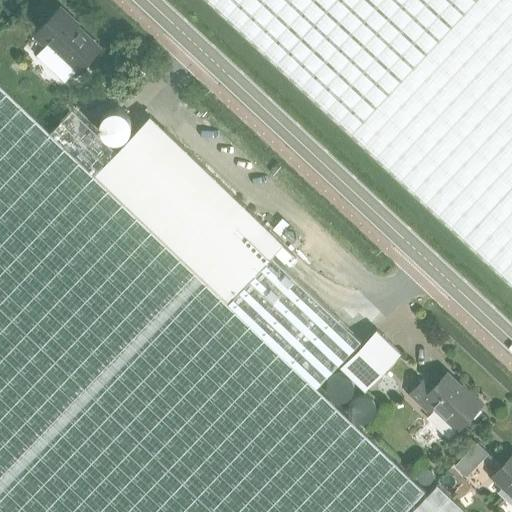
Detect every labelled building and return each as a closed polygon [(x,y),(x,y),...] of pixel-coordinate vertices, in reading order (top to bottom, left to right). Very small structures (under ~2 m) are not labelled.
[(511,0),(210,0),(511,282),(511,0)] [(37,32),(48,42),(36,55),(64,82),(76,69),(77,70),(99,48),(77,27),(79,26),(60,8),(37,32)] [(0,83),(0,484),(245,228),(256,238),(268,227),(150,115),(116,150),(72,108),(50,131),(0,83)] [(293,242),(301,235),(292,226),(285,233),(293,242)] [(360,339),(308,289),(271,254),(272,254),(256,238),(245,228),(0,484),(0,511),(402,511),(424,489),(316,385),(360,339)] [(340,366),(364,389),(400,352),(376,329),(340,366)] [(459,430),(458,429),(484,403),(471,391),(469,393),(448,373),(434,387),(426,379),(410,395),(430,414),(432,412),(432,420),(448,435),(455,435),(459,430)] [(511,455),(492,476),(511,494),(511,455)] [(466,511),(438,486),(413,511),(466,511)]
